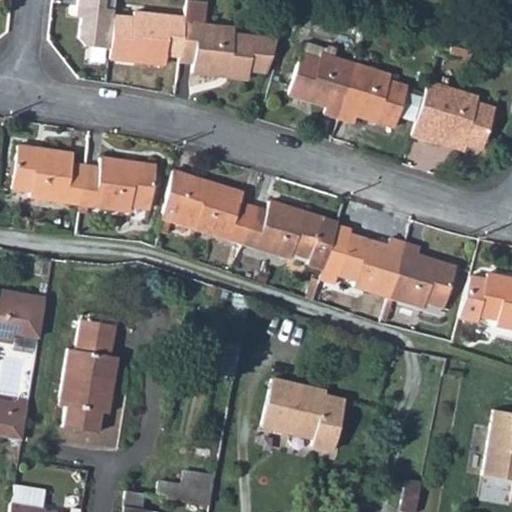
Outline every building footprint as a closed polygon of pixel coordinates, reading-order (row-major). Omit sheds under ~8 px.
[(113,0),(77,0),(76,20),(80,21),(78,41),(84,49),(108,52),(112,16),(113,0)] [(246,74),(267,76),(271,39),(232,35),(233,29),(202,25),(204,4),(186,2),(184,18),(179,61),(179,64),(192,66),(190,76),(245,82),(246,74)] [(165,59),(179,61),(184,18),(132,12),(132,19),(112,16),(108,52),(107,62),(164,69),(165,59)] [(337,119),(353,66),(334,61),(337,51),(328,49),(327,52),(303,45),(288,97),(325,107),(323,115),(337,119)] [(388,77),(353,66),(337,119),(351,123),(353,116),(392,127),(396,116),(403,92),(404,87),(386,82),(388,77)] [(476,96),(426,81),(421,97),(414,121),(410,136),(459,151),(461,147),(479,152),(492,108),(474,103),(476,96)] [(421,97),(403,92),(396,116),(414,121),(421,97)] [(76,206),(81,167),(68,165),(69,156),(15,148),(9,192),(29,195),(29,200),(76,206)] [(96,169),(81,167),(76,206),(129,213),(129,209),(148,211),(154,166),(97,159),(96,169)] [(170,171),(161,220),(173,224),(175,218),(192,223),(190,230),(238,245),(250,209),(236,204),(240,194),(170,171)] [(317,273),(333,224),(268,204),(265,214),(250,209),(238,245),(290,261),(291,257),(308,263),(306,269),(317,273)] [(173,224),(190,230),(192,223),(175,218),(173,224)] [(384,298),(401,244),(389,241),(387,248),(349,235),(335,277),(353,283),(351,288),(384,298)] [(417,249),(401,244),(384,298),(424,311),(422,316),(437,321),(453,270),(414,257),(417,249)] [(511,330),(511,281),(485,276),(484,282),(470,279),(469,281),(467,280),(458,320),(480,325),(482,317),(496,320),(494,327),(511,330)] [(0,340),(1,334),(13,336),(37,340),(44,299),(0,291),(0,340)] [(73,432),(92,325),(78,323),(73,354),(66,353),(56,410),(64,411),(60,430),(73,432)] [(111,329),(92,325),(73,432),(94,436),(97,418),(101,395),(108,396),(114,360),(106,359),(111,329)] [(1,334),(0,340),(0,344),(11,347),(13,336),(1,334)] [(312,436),(311,440),(309,448),(332,454),(343,403),(323,398),(324,393),(271,381),(260,429),(282,434),(283,429),(312,436)] [(104,419),(108,396),(101,395),(97,418),(104,419)] [(0,401),(0,437),(18,441),(24,403),(16,402),(15,405),(0,401)] [(479,476),(510,482),(506,504),(511,504),(511,415),(490,412),(479,476)] [(282,434),(311,440),(312,436),(283,429),(282,434)] [(192,505),(198,476),(181,473),(178,485),(156,481),(153,497),(192,505)] [(213,479),(198,476),(192,505),(208,508),(213,479)] [(404,481),(398,511),(404,511),(413,511),(419,484),(404,481)] [(12,485),(7,511),(38,511),(42,490),(12,485)] [(143,498),(122,495),(119,511),(147,511),(141,511),(143,498)]
